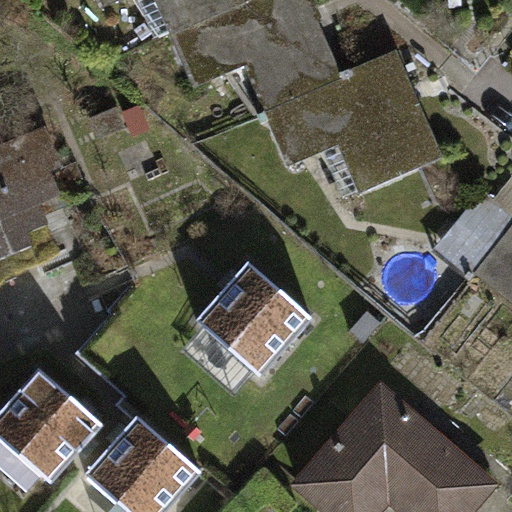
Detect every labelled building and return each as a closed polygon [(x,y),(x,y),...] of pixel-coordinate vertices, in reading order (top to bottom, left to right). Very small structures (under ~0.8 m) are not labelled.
[(165,0),(179,30),(248,0),(165,0)] [(274,109),(343,79),(340,74),(312,10),(317,7),(314,0),(248,0),(179,30),(171,34),(191,78),(249,52),(274,109)] [(368,189),(437,159),(407,89),(411,87),(396,50),(340,74),(343,79),(274,109),(259,116),(262,124),(270,121),(285,155),(343,130),(368,189)] [(125,129),(116,107),(95,116),(104,137),(125,129)] [(44,128),(0,147),(0,278),(80,244),(49,173),(61,167),(44,128)] [(502,289),(511,277),(511,228),(478,270),(502,289)] [(249,263),(197,321),(261,378),(313,320),(249,263)] [(511,297),(511,277),(502,289),(511,297)] [(39,369),(0,413),(0,438),(52,484),(103,426),(39,369)] [(381,390),(302,485),(331,511),(345,511),(372,481),(407,511),(468,511),(491,486),(427,430),(422,436),(407,422),(412,417),(381,390)] [(138,417),(86,475),(128,511),(167,511),(202,473),(138,417)]
